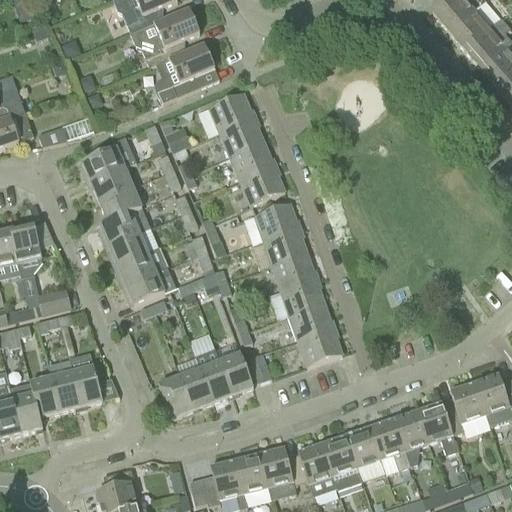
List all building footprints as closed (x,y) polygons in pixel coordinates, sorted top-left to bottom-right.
[(26,0),(9,0),(13,9),(28,4),(26,0)] [(124,0),(112,5),(112,6),(116,17),(121,19),(129,39),(139,35),(161,26),(156,15),(162,13),(165,12),(177,7),(173,0),(124,0)] [(474,16),(460,0),(454,0),(432,19),(448,38),(474,16)] [(474,16),(448,38),(464,56),(501,25),(501,24),(500,25),(484,7),(474,16)] [(139,35),(129,39),(134,51),(139,53),(148,74),(155,70),(169,65),(183,59),(178,48),(184,45),(199,39),(198,35),(191,20),(189,14),(169,22),(161,26),(139,35)] [(504,40),(509,35),(501,25),(464,56),(479,74),(511,46),(510,48),(504,40)] [(495,93),(511,78),(511,46),(479,74),(495,93)] [(68,48),(62,51),(67,63),(79,57),(77,51),(68,48)] [(154,91),(154,94),(158,103),(161,110),(199,94),(195,82),(214,74),(204,50),(183,59),(169,65),(175,78),(161,84),(160,85),(157,86),(155,88),(154,91)] [(63,66),(52,70),(54,76),(61,80),(67,78),(63,66)] [(511,78),(495,93),(511,111),(511,110),(511,78)] [(83,83),(77,86),(82,98),(94,93),(91,87),(83,83)] [(13,97),(0,102),(0,126),(10,123),(24,118),(25,118),(18,101),(15,102),(13,97)] [(97,99),(86,104),(91,114),(96,112),(99,104),(97,99)] [(219,138),(253,124),(243,99),(208,114),(219,138)] [(0,154),(33,143),(24,118),(10,123),(0,126),(0,154)] [(229,163),(263,148),(253,124),(219,138),(229,163)] [(183,133),(174,137),(169,125),(159,129),(172,159),(191,151),(183,133)] [(151,151),(161,147),(154,131),(144,135),(151,151)] [(66,147),(61,133),(37,141),(42,153),(66,147)] [(84,183),(86,190),(124,174),(136,169),(125,143),(112,148),(115,154),(81,168),(87,182),(84,183)] [(239,188),(274,173),(263,148),(229,163),(239,188)] [(163,181),(174,176),(167,160),(157,164),(163,181)] [(186,168),(177,172),(182,183),(191,179),(186,168)] [(250,212),(284,198),(274,173),(239,188),(250,212)] [(99,208),(133,194),(124,174),(86,190),(89,196),(93,195),(99,208)] [(170,196),(180,192),(174,176),(163,181),(170,196)] [(191,179),(182,183),(186,194),(196,190),(191,179)] [(96,233),(141,213),(133,194),(99,208),(104,222),(100,223),(103,229),(96,232),(96,233)] [(184,201),(175,205),(181,221),(191,217),(184,201)] [(262,247),(298,235),(289,209),(254,222),(262,247)] [(141,213),(96,233),(105,253),(139,239),(150,234),(141,213)] [(187,238),(198,233),(191,217),(181,221),(187,238)] [(205,235),(214,231),(210,224),(201,227),(205,235)] [(42,269),(41,264),(34,231),(10,236),(17,270),(18,270),(21,285),(34,282),(33,280),(42,269)] [(221,247),(214,231),(205,235),(212,251),(211,252),(216,263),(226,259),(221,247)] [(271,272),(306,260),(298,235),(262,247),(271,272)] [(0,274),(17,270),(10,236),(0,238),(0,274)] [(113,273),(147,259),(139,239),(105,253),(113,273)] [(197,262),(207,258),(202,242),(191,245),(191,247),(184,249),(189,264),(192,264),(197,262)] [(203,282),(213,278),(207,258),(197,262),(192,264),(197,262),(203,282)] [(147,259),(113,273),(121,293),(156,279),(147,259)] [(280,297),(315,285),(306,260),(271,272),(280,297)] [(159,287),(170,282),(167,274),(156,279),(121,293),(130,313),(164,299),(159,287)] [(217,291),(227,287),(223,276),(213,279),(217,289),(217,291)] [(200,283),(189,288),(192,298),(200,294),(204,292),(205,294),(217,289),(213,279),(213,278),(203,282),(200,283)] [(288,322),(324,310),(315,285),(280,297),(288,322)] [(221,303),(230,299),(227,287),(217,291),(221,303)] [(189,288),(177,293),(184,309),(195,304),(192,298),(189,288)] [(30,325),(69,315),(64,295),(36,302),(36,303),(25,305),(27,313),(27,314),(30,325)] [(155,319),(166,314),(163,306),(151,311),(155,319)] [(297,347),(333,335),(324,310),(288,322),(297,347)] [(143,324),(155,319),(151,311),(140,316),(143,324)] [(30,325),(27,314),(27,313),(5,319),(4,314),(3,314),(7,331),(30,325)] [(72,320),(58,324),(60,333),(64,350),(67,362),(73,360),(70,349),(66,330),(74,328),(72,320)] [(48,336),(60,333),(58,324),(37,329),(39,340),(49,338),(48,336)] [(238,339),(247,336),(243,325),(234,328),(238,339)] [(18,344),(30,341),(28,331),(16,334),(18,344)] [(20,352),(18,344),(16,334),(3,337),(8,355),(20,352)] [(306,372),(341,360),(333,335),(297,347),(306,372)] [(243,352),(251,348),(247,336),(238,339),(243,352)] [(214,355),(194,362),(199,375),(212,408),(232,401),(219,367),(214,355)] [(240,359),(220,367),(216,357),(215,357),(232,401),(253,393),(240,359)] [(271,384),(263,366),(261,360),(248,365),(258,389),(271,384)] [(69,366),(48,372),(51,383),(60,418),(80,413),(72,378),(69,366)] [(102,407),(97,388),(93,373),(72,378),(80,413),(102,407)] [(199,375),(178,383),(191,416),(212,408),(199,375)] [(498,380),(474,389),(485,422),(489,433),(511,424),(511,385),(501,389),(498,380)] [(39,423),(60,418),(51,383),(30,389),(41,434),(42,434),(39,423)] [(171,424),(191,416),(178,383),(158,391),(171,424)] [(30,389),(9,394),(20,440),(41,434),(30,389)] [(461,430),(485,422),(474,389),(449,397),(454,410),(443,414),(441,408),(440,409),(452,441),(463,437),(461,430)] [(9,394),(0,396),(0,444),(20,440),(9,394)] [(452,441),(440,409),(417,417),(428,450),(440,446),(445,461),(457,457),(452,441)] [(417,417),(393,425),(409,473),(416,470),(418,453),(428,450),(417,417)] [(397,477),(409,473),(393,425),(369,433),(380,466),(392,462),(397,477)] [(356,474),(380,466),(369,433),(345,441),(356,474)] [(361,487),(356,474),(345,441),(321,450),(332,482),(337,494),(337,496),(361,487)] [(337,494),(332,482),(321,450),(297,458),(307,488),(312,503),(337,494)] [(298,460),(286,463),(284,454),(259,460),(271,505),(295,499),(293,491),(307,488),(297,458),(298,460)] [(245,511),(271,505),(259,460),(235,466),(245,511)] [(244,511),(245,511),(235,466),(210,472),(212,482),(201,485),(207,509),(207,511),(211,511),(220,510),(219,506),(236,502),(238,511),(244,511)] [(137,511),(132,488),(134,487),(131,475),(102,482),(105,494),(96,496),(100,511),(140,511),(145,511),(145,510),(138,511),(137,511)] [(173,488),(181,486),(178,475),(170,478),(173,488)] [(195,511),(207,509),(201,485),(189,488),(195,511)] [(181,486),(171,489),(174,499),(184,497),(181,486)] [(444,497),(441,488),(426,493),(429,503),(421,506),(422,511),(436,511),(448,508),(444,497)] [(448,508),(472,500),(468,489),(444,497),(448,508)] [(511,497),(509,490),(498,494),(503,506),(511,502),(511,497)] [(485,499),(461,507),(463,511),(487,511),(490,511),(485,499)] [(180,511),(188,511),(186,500),(178,502),(180,511)]
